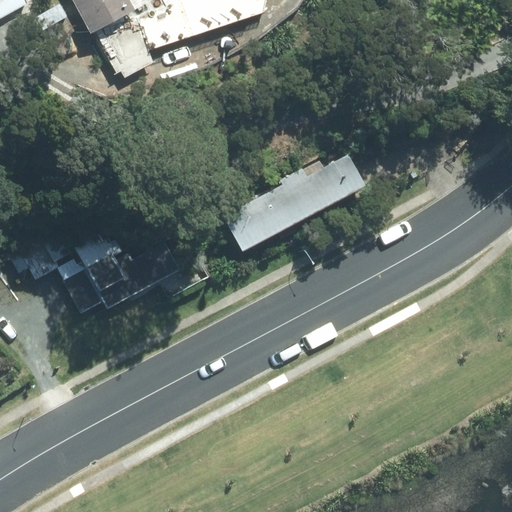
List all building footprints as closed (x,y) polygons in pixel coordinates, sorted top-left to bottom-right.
[(0,0),(0,23),(25,10),(19,0),(0,0)] [(66,0),(89,40),(150,6),(147,0),(66,0)] [(338,154),(217,221),(240,261),(360,195),(338,154)] [(39,236),(16,248),(33,281),(56,269),(53,262),(66,255),(60,244),(53,240),(42,244),(39,236)] [(81,273),(100,307),(172,268),(160,247),(126,265),(123,259),(111,266),(108,260),(81,273)]
